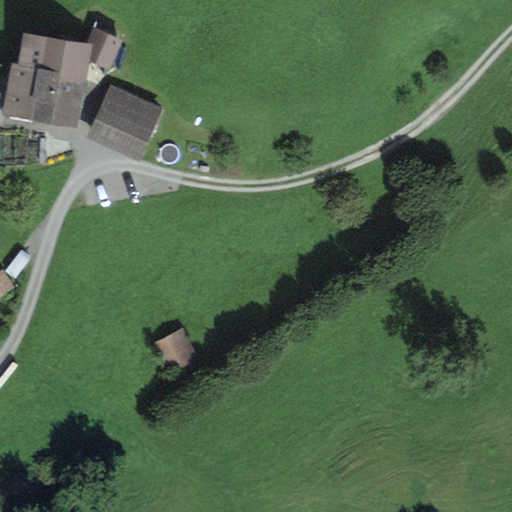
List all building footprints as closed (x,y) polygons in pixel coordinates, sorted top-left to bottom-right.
[(95,31),(87,49),(110,59),(118,41),(95,31)] [(28,65),(19,63),(11,114),(33,117),(34,110),(72,117),(79,78),(74,77),(78,50),(32,42),(28,65)] [(138,151),(157,110),(114,89),(95,131),(138,151)] [(0,291),(11,285),(3,271),(0,272),(0,291)] [(167,367),(191,354),(180,332),(156,344),(167,367)]
